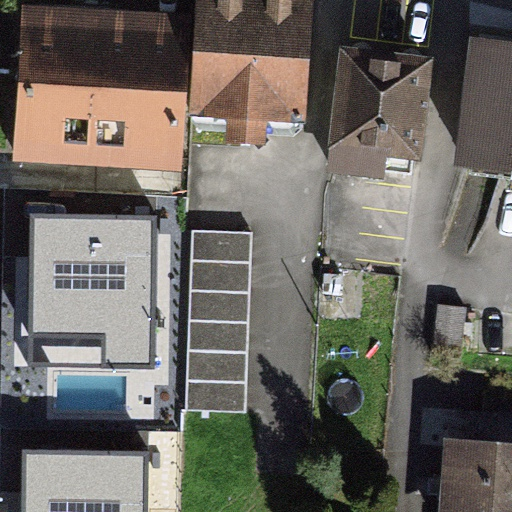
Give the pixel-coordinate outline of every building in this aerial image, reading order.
[(313,0),(205,0),(201,116),(309,120),(313,0)] [(190,24),(32,15),(24,160),(182,169),(190,24)] [(511,51),(478,49),(470,170),(511,172),(511,51)] [(342,57),(337,155),(420,159),(424,61),(342,57)] [(80,374),(36,374),(36,426),(139,427),(139,379),(178,379),(176,197),(78,198),(80,374)] [(357,280),(321,280),(320,328),(357,328),(357,280)] [(511,511),(511,447),(452,446),(450,511),(511,511)]
